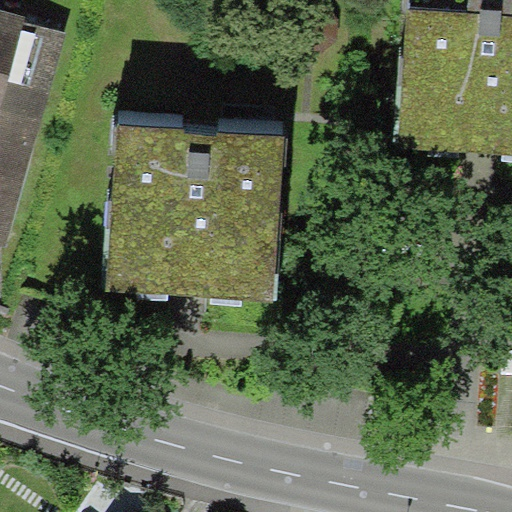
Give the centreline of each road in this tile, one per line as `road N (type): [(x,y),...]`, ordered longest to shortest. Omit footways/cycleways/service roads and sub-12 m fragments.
road 1 (residential): [(360,488),(92,420),(0,386)]
road 2 (residential): [(485,511),(360,488)]
